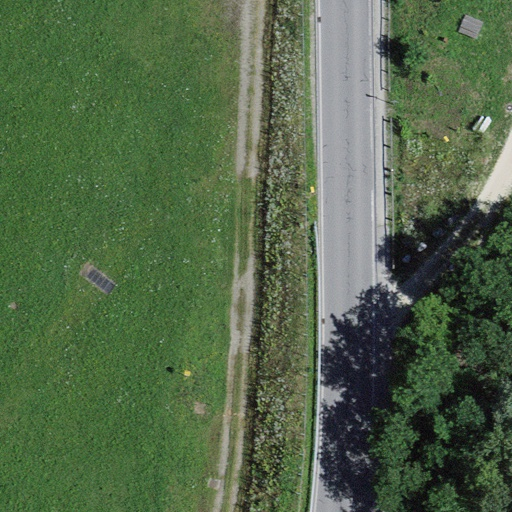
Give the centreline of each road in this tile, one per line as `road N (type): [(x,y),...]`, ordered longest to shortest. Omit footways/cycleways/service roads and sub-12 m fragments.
road 1 (track): [(223,511),(238,380),(253,0)]
road 2 (tertiary): [(340,511),(341,0)]
road 3 (track): [(511,129),(475,207),(425,275),(388,303),(346,315)]
